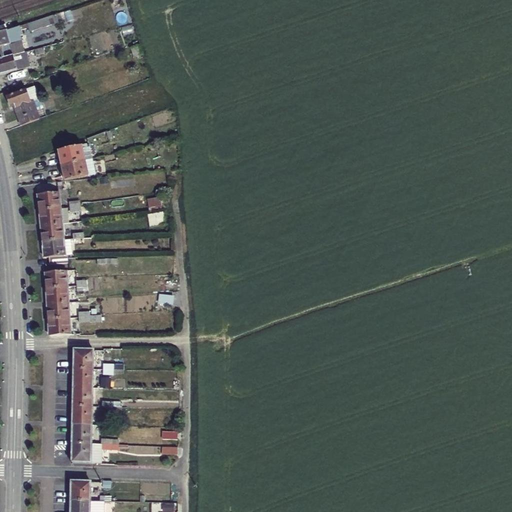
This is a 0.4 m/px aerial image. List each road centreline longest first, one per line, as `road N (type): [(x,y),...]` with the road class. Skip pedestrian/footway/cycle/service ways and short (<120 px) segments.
road 1 (tertiary): [(16,345),(0,171)]
road 2 (residential): [(188,341),(16,345)]
road 3 (residential): [(14,470),(185,474)]
road 4 (residential): [(175,182),(188,341)]
road 5 (residential): [(188,341),(185,474)]
road 6 (tertiary): [(14,470),(16,345)]
